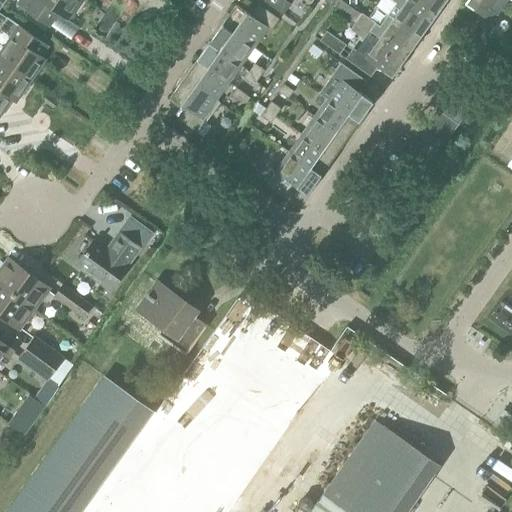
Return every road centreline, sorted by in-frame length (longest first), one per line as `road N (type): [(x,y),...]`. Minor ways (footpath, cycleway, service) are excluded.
road 1 (residential): [(300,233),(457,0)]
road 2 (residential): [(300,233),(136,119)]
road 3 (residential): [(136,119),(75,206),(0,214)]
road 4 (residential): [(136,119),(222,0)]
road 5 (residential): [(430,367),(511,253)]
road 6 (residential): [(430,367),(327,296)]
